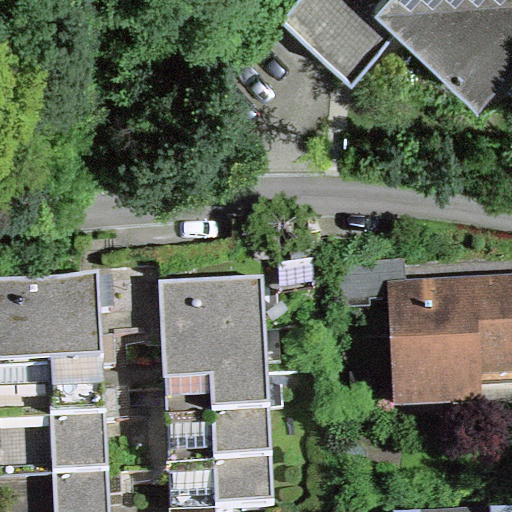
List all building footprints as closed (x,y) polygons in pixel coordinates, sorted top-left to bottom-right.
[(352,72),(401,21),(492,109),(511,99),(511,0),(287,0),(282,5),(352,72)] [(342,263),(345,308),(371,306),(371,297),(397,295),(397,290),(409,289),(407,260),(342,263)] [(112,280),(0,284),(0,511),(110,511),(107,421),(119,420),(117,389),(105,389),(104,365),(116,365),(115,334),(102,335),(101,312),(114,311),(112,280)] [(160,286),(171,511),(212,511),(275,509),(264,280),(160,286)] [(511,285),(409,289),(397,290),(397,295),(401,404),(452,402),(451,372),(511,369),(511,285)]
